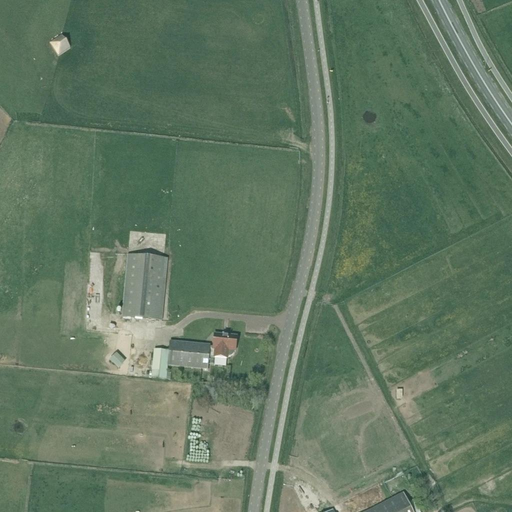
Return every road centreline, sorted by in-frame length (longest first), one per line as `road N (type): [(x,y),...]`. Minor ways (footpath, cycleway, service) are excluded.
road 1 (tertiary): [(256,511),(320,185),(302,0)]
road 2 (secondary): [(511,128),(437,0)]
